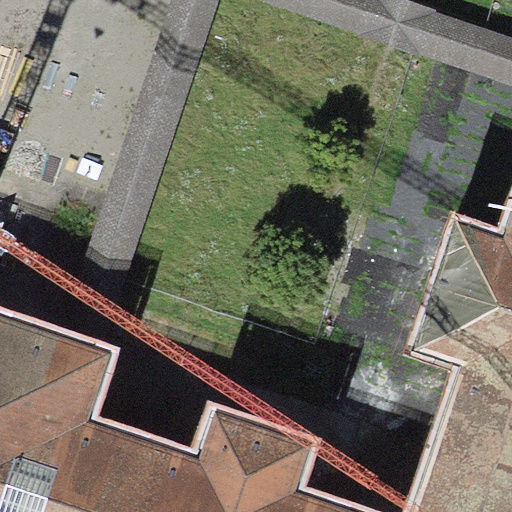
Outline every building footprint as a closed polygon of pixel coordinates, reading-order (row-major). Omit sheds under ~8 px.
[(171,0),(54,351),(101,367),(224,0),(251,0),(358,36),(356,39),(425,63),(427,59),(511,88),(511,42),(434,15),(436,11),(404,0),(171,0)] [(414,511),(511,511),(511,229),(503,255),(456,239),(414,360),(460,376),(414,511)] [(120,336),(215,363),(241,272),(146,245),(120,336)] [(0,511),(60,511),(86,434),(108,367),(101,367),(54,351),(0,331),(0,511)] [(86,434),(60,511),(328,511),(297,502),(311,461),(214,430),(202,472),(86,434)]
